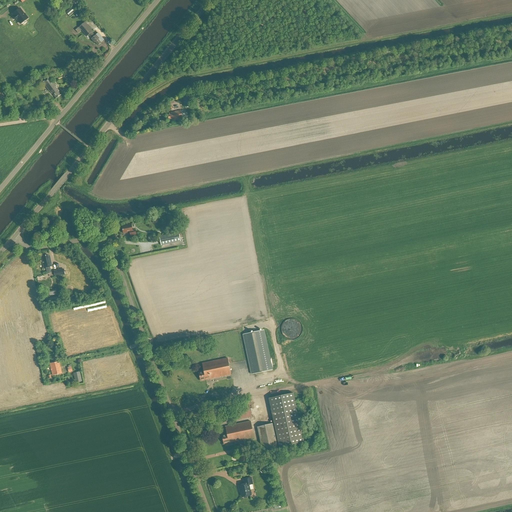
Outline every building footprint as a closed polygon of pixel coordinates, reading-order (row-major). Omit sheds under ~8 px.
[(24,14),(20,8),(12,14),(13,16),(12,16),(16,21),(17,21),(20,25),(28,18),(25,13),(24,14)] [(70,17),(75,12),(72,8),(66,12),(70,17)] [(93,32),(85,22),(79,27),(75,30),(78,33),(82,30),(87,37),(89,36),(91,39),(95,43),(98,46),(98,45),(99,45),(101,44),(101,43),(99,40),(100,39),(99,38),(98,38),(99,37),(97,35),(97,36),(96,35),(95,36),(92,33),(93,32)] [(58,88),(50,78),(42,83),(49,92),(50,92),(51,94),(52,94),(56,99),(61,95),(58,92),(59,91),(57,89),(58,88)] [(171,121),(183,119),(181,111),(169,113),(169,115),(168,116),(169,120),(170,119),(171,121)] [(131,225),(121,227),(123,234),(130,232),(131,236),(136,235),(135,230),(133,231),(131,225)] [(161,246),(181,242),(179,233),(159,237),(161,246)] [(52,273),(50,267),(52,267),(50,256),(48,257),(48,255),(41,256),(44,269),(46,268),(47,274),(52,273)] [(294,320),(292,320),(289,320),(287,321),(286,322),(285,323),(283,325),(282,327),(282,329),(282,331),(282,333),(283,335),(284,337),(285,338),(286,339),(288,340),(290,341),(292,341),(293,341),(296,340),(298,339),(299,338),(301,336),(302,334),(302,332),(302,330),(302,328),(301,326),(301,325),(299,323),(298,322),(296,321),(294,320)] [(272,371),(263,331),(243,335),(251,375),(272,371)] [(231,375),(227,358),(202,364),(204,370),(203,371),(203,372),(199,373),(200,381),(205,380),(206,380),(231,375)] [(53,376),(62,374),(59,363),(57,364),(57,362),(50,364),(53,376)] [(76,383),(82,382),(80,372),(73,374),(76,383)] [(272,400),(282,447),(305,442),(295,395),(272,400)] [(234,410),(236,420),(251,417),(249,406),(234,410)] [(229,444),(254,438),(251,422),(225,427),(227,433),(226,434),(226,435),(222,436),(224,444),(229,443),(229,444)] [(263,454),(278,451),(272,424),(257,427),(263,454)] [(251,495),(251,494),(250,491),(249,485),(252,484),(251,478),(243,479),(244,484),(238,486),(239,490),(240,490),(242,497),(251,495)]
